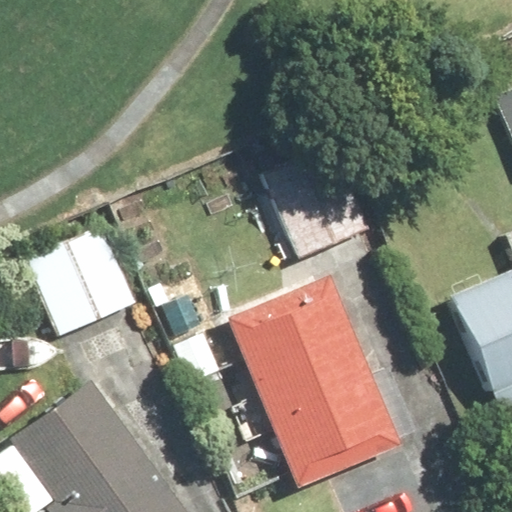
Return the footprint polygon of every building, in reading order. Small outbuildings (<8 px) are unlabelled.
[(511,72),(472,91),(511,177),(511,176),(511,72)] [(322,138),(245,173),(287,264),(363,230),(322,138)] [(91,225),(10,261),(48,344),(129,308),(91,225)] [(511,260),(426,299),(477,412),(511,396),(511,260)] [(315,276),(205,326),(280,491),(390,441),(315,276)] [(172,511),(72,390),(0,448),(0,511),(172,511)]
